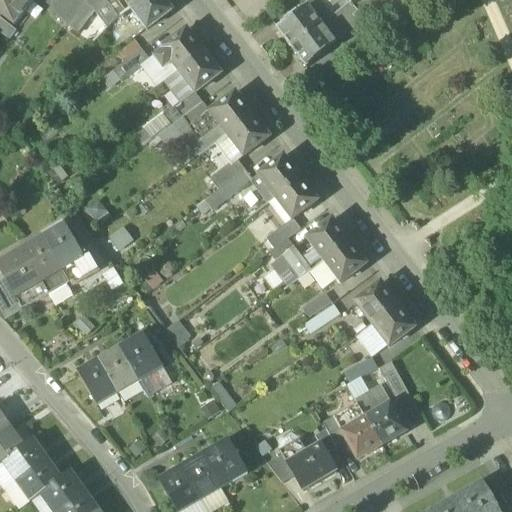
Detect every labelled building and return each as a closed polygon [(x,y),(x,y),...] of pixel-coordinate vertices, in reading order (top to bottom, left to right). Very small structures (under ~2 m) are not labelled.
[(0,0),(0,15),(14,27),(35,0),(0,0)] [(85,4),(87,2),(84,0),(55,0),(52,4),(54,15),(68,26),(85,4)] [(88,0),(87,2),(85,4),(94,12),(103,0),(88,0)] [(94,12),(107,29),(114,22),(117,19),(103,0),(94,12)] [(172,12),(162,0),(122,0),(130,10),(147,32),(172,12)] [(343,0),(320,0),(317,3),(330,20),(348,6),(343,0)] [(357,13),(367,23),(391,4),(390,4),(386,0),(354,0),(349,5),(357,13)] [(322,28),(330,20),(317,3),(316,2),(277,31),(292,51),(322,28)] [(85,4),(68,26),(67,28),(77,35),(94,12),(85,4)] [(330,20),(322,28),(336,47),(344,41),(342,38),(359,25),(353,18),(357,13),(349,5),(348,6),(330,20)] [(0,34),(9,42),(16,32),(0,19),(0,34)] [(306,70),(336,47),(322,28),(292,51),(306,70)] [(172,65),(178,73),(204,54),(187,32),(161,51),(162,52),(153,59),(163,72),(172,65)] [(118,55),(125,63),(141,51),(135,43),(118,55)] [(113,73),(121,84),(140,69),(150,62),(141,51),(113,73)] [(220,76),(204,54),(178,73),(195,95),(220,76)] [(162,85),(178,73),(172,65),(163,72),(153,59),(150,62),(140,69),(156,90),(162,85)] [(109,91),(121,84),(113,73),(101,82),(109,91)] [(178,73),(162,85),(179,106),(187,100),(187,101),(195,95),(178,73)] [(174,126),(181,121),(202,105),(195,95),(187,101),(187,100),(179,106),(164,118),(172,128),(174,126)] [(209,115),(226,137),(252,117),(235,95),(210,114),(209,115)] [(203,105),(202,105),(181,121),(188,131),(209,115),(210,114),(203,105)] [(21,120),(28,129),(37,122),(30,113),(21,120)] [(214,147),(227,137),(226,137),(209,115),(188,131),(181,121),(174,126),(183,139),(198,159),(214,147)] [(159,138),(172,128),(164,118),(163,117),(135,137),(144,149),(159,138)] [(269,140),(252,117),(226,137),(227,137),(243,159),(269,140)] [(172,128),(159,138),(169,150),(183,139),(174,126),(172,128)] [(57,136),(51,127),(38,136),(45,145),(57,136)] [(227,137),(214,147),(230,167),(236,163),(237,164),(243,159),(227,137)] [(258,178),(275,200),(301,181),(284,159),(258,178)] [(218,193),(227,186),(244,173),(237,164),(236,163),(230,167),(210,182),(218,193)] [(251,183),(244,173),(227,186),(235,196),(251,185),(252,184),(251,183)] [(251,183),(252,184),(251,185),(267,206),(269,205),(275,200),(258,178),(251,183)] [(318,203),(301,181),(275,200),(292,223),(294,221),(318,203)] [(211,211),(213,214),(235,196),(227,186),(218,193),(205,203),(211,211)] [(275,200),(269,205),(286,226),(286,227),(292,223),(275,200)] [(108,214),(99,203),(87,212),(96,223),(108,214)] [(197,210),(202,217),(211,211),(205,203),(197,210)] [(301,231),(294,221),(292,223),(286,227),(293,236),(301,231)] [(298,283),(310,274),(323,264),(349,244),(332,222),(306,242),(314,251),(301,261),(294,251),(281,261),(298,283)] [(92,242),(82,224),(71,230),(81,248),(92,242)] [(266,241),(273,252),(287,242),(293,236),(286,227),(286,226),(266,241)] [(65,227),(43,240),(63,274),(85,262),(84,260),(65,227)] [(134,244),(123,229),(108,241),(119,255),(134,244)] [(43,240),(22,252),(42,286),(49,298),(55,309),(72,299),(66,288),(60,276),(63,274),(43,240)] [(269,255),(277,265),(281,261),(294,251),(287,242),(273,252),(269,255)] [(349,244),(323,264),(337,282),(340,286),(366,267),(349,244)] [(0,275),(6,285),(13,297),(27,289),(30,294),(42,286),(22,252),(0,264),(0,275)] [(85,262),(63,274),(70,286),(72,290),(100,274),(90,257),(84,260),(85,262)] [(298,283),(281,261),(277,265),(272,269),(274,272),(284,285),(288,290),(292,287),(298,283)] [(323,292),(337,282),(323,264),(310,274),(323,292)] [(123,288),(114,272),(102,279),(111,295),(123,288)] [(284,285),(274,272),(261,282),(272,295),(284,285)] [(66,288),(70,286),(63,274),(60,276),(66,288)] [(164,285),(155,274),(145,283),(153,293),(164,285)] [(8,321),(22,313),(13,297),(6,285),(1,288),(0,287),(0,310),(1,310),(8,321)] [(49,298),(42,286),(30,294),(27,289),(13,297),(22,313),(49,298)] [(355,305),(372,328),(397,308),(380,286),(355,305)] [(302,312),(309,321),(332,306),(325,296),(302,312)] [(414,331),(397,308),(372,328),(388,348),(389,350),(414,331)] [(333,309),(316,320),(321,329),(338,318),(333,309)] [(95,331),(83,319),(75,328),(87,340),(95,331)] [(308,338),(321,329),(316,320),(303,329),(308,338)] [(192,341),(179,324),(165,334),(179,352),(192,341)] [(372,360),(388,348),(372,328),(356,340),(372,360)] [(143,337),(119,350),(139,385),(163,371),(162,371),(143,337)] [(119,350),(98,362),(118,397),(139,385),(119,350)] [(344,376),(350,387),(378,371),(372,360),(344,376)] [(97,410),(118,397),(98,362),(77,375),(97,410)] [(379,372),(396,404),(409,397),(391,365),(379,372)] [(163,370),(162,371),(163,371),(139,385),(148,401),(172,387),(163,370)] [(348,389),(356,405),(370,397),(361,382),(348,389)] [(238,408),(219,384),(209,392),(228,416),(238,408)] [(357,407),(365,421),(390,407),(391,407),(381,391),(370,397),(356,405),(358,407),(357,407)] [(221,416),(214,403),(200,411),(207,424),(221,416)] [(341,436),(341,435),(365,421),(357,407),(333,421),(341,436)] [(406,435),(390,407),(365,421),(382,449),(406,435)] [(0,437),(10,430),(0,415),(0,437)] [(323,427),(327,433),(337,452),(348,446),(341,435),(341,436),(333,421),(323,427)] [(382,449),(365,421),(341,435),(348,446),(357,463),(382,449)] [(24,450),(10,430),(0,437),(0,467),(2,466),(24,450)] [(278,445),(279,454),(299,443),(292,437),(290,433),(276,442),(278,445)] [(338,454),(337,452),(327,433),(315,440),(319,447),(320,447),(328,460),(338,454)] [(228,442),(201,458),(221,493),(233,485),(230,481),(245,472),(228,442)] [(34,443),(24,450),(2,466),(16,486),(48,462),(34,443)] [(147,452),(139,443),(128,452),(136,462),(147,452)] [(283,459),(287,466),(306,455),(299,443),(279,454),(282,459),(283,459)] [(319,447),(306,455),(287,466),(286,466),(295,480),(303,495),(337,475),(328,460),(320,447),(319,447)] [(201,458),(180,470),(200,505),(221,493),(201,458)] [(268,468),(282,487),(295,480),(286,466),(287,466),(283,459),(282,459),(268,468)] [(62,482),(48,462),(16,486),(30,505),(31,504),(39,498),(62,482)] [(0,489),(3,494),(4,494),(16,486),(2,466),(0,467),(0,489)] [(175,511),(187,511),(200,505),(180,470),(159,482),(175,511)] [(248,477),(245,472),(230,481),(233,485),(248,477)] [(72,475),(62,482),(39,498),(49,511),(61,511),(85,494),(72,475)] [(434,511),(498,511),(483,484),(434,511)] [(20,511),(30,505),(16,486),(4,494),(17,511),(20,511)] [(219,511),(229,506),(221,493),(200,505),(204,511),(219,511)] [(98,511),(85,494),(61,511),(98,511)] [(49,511),(39,498),(31,504),(37,511),(49,511)]
